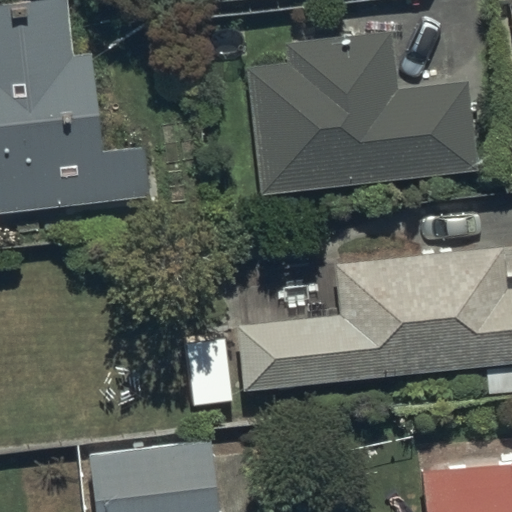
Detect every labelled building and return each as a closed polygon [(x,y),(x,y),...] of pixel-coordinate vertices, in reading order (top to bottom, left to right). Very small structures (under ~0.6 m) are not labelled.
[(0,0),(0,191),(140,177),(133,115),(92,119),(82,24),(65,26),(61,0),(0,0)] [(264,200),(480,177),(471,87),(400,94),(394,37),(287,48),(289,69),(250,73),(264,200)] [(240,331),(246,398),(511,372),(511,282),(510,283),(507,253),(337,269),(342,321),(240,331)] [(511,401),(511,375),(489,377),(490,403),(511,401)] [(89,511),(124,511),(212,502),(202,414),(80,427),(89,511)] [(511,511),(511,427),(411,440),(419,511),(511,511)]
